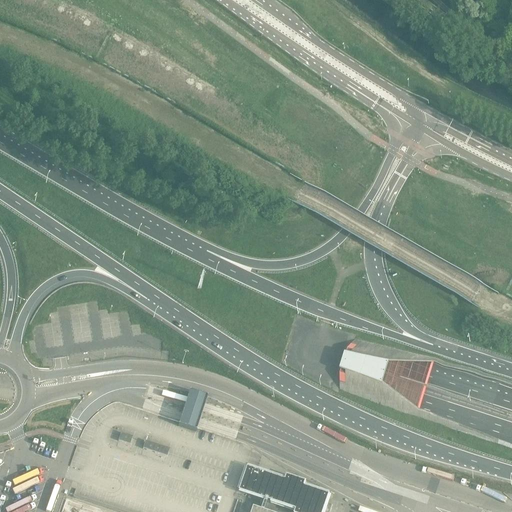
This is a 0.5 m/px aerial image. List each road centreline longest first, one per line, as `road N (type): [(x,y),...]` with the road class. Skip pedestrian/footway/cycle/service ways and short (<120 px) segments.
road 1 (motorway): [(0,305),(230,347),(511,432)]
road 2 (motorway): [(511,400),(238,317),(0,273)]
road 3 (trunk): [(153,295),(301,388),(498,469)]
road 4 (trunk): [(407,124),(360,210),(318,254),(277,265),(203,257)]
road 5 (trunk): [(433,348),(328,314),(203,257)]
road 6 (trunk): [(433,348),(401,323),(373,246),(389,194),(424,135)]
road 7 (trunk): [(203,257),(0,142)]
road 8 (secondary): [(221,0),(407,124)]
road 9 (secondary): [(424,117),(258,0)]
road 10 (trunk): [(10,360),(32,301),(55,282),(103,277),(153,295)]
road 11 (trunk): [(0,193),(153,295)]
